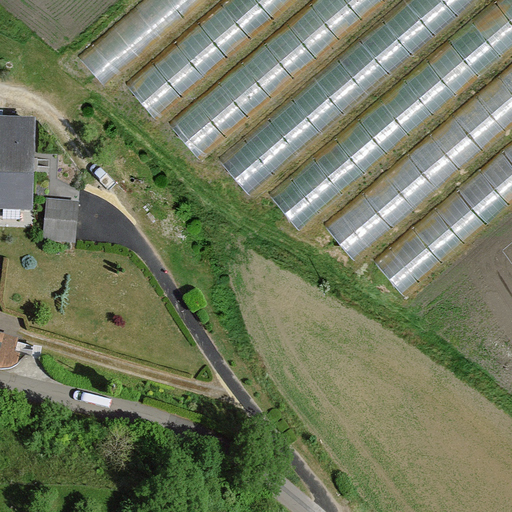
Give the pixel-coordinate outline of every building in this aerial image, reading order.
[(104,86),(204,0),(141,0),(77,55),(104,86)] [(296,0),(222,0),(125,83),(157,120),(296,0)] [(314,0),(169,125),(200,160),(385,0),(314,0)] [(403,0),(219,159),(251,196),(477,0),(403,0)] [(511,0),(495,0),(269,195),(299,230),(511,46),(511,0)] [(511,62),(324,224),(355,260),(511,124),(511,62)] [(0,213),(28,214),(30,119),(0,118),(0,213)] [(511,140),(374,260),(404,295),(511,202),(511,140)] [(39,239),(75,243),(80,201),(44,197),(39,239)] [(0,367),(4,369),(21,357),(39,361),(45,345),(0,332),(0,367)]
